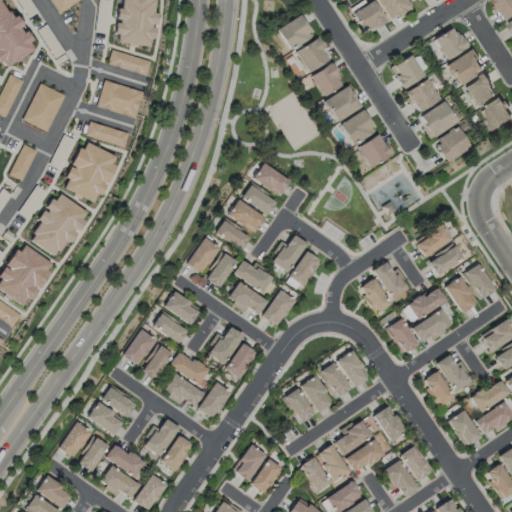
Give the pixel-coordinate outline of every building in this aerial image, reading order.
[(49,0),(57,12),(75,0),(49,0)] [(102,0),(96,0),(92,32),(103,34),(108,1),(102,0)] [(147,42),(148,34),(152,34),(154,17),(150,16),(151,13),(155,14),(156,2),(152,2),(152,0),(115,0),(114,9),(121,10),(121,12),(114,11),(112,30),(116,31),(115,39),(147,42)] [(374,0),(388,20),(408,7),(403,0),(374,0)] [(511,0),(495,0),(494,1),(506,20),(511,15),(511,0)] [(0,59),(5,67),(30,51),(0,2),(0,59)] [(352,14),(363,34),(383,23),(372,3),(352,14)] [(299,17),(311,36),(289,50),(277,31),(299,17)] [(427,44),(441,64),(465,48),(452,28),(427,44)] [(294,52),(306,72),(326,60),(314,40),(294,52)] [(110,50),(106,62),(143,74),(147,61),(110,50)] [(446,66),(459,86),(482,71),(469,51),(446,66)] [(390,68),(402,89),(422,77),(410,57),(390,68)] [(310,77),(322,97),(341,85),(329,65),(310,77)] [(8,74),(0,89),(0,114),(2,116),(21,80),(8,74)] [(463,90),(476,110),(495,97),(482,77),(463,90)] [(103,80),(96,105),(133,118),(140,91),(103,80)] [(405,93),(417,113),(437,100),(424,80),(405,93)] [(39,83),(21,119),(43,131),(62,95),(39,83)] [(324,102),(336,121),(358,107),(346,87),(324,102)] [(479,112),(492,132),(511,119),(499,99),(479,112)] [(417,118),(430,138),(454,121),(441,102),(417,118)] [(339,126),(351,145),(372,132),(360,112),(339,126)] [(89,121),(85,135),(123,146),(127,133),(89,121)] [(432,143),(444,162),(467,147),(456,128),(432,143)] [(356,149),(375,136),(387,153),(367,166),(356,149)] [(88,202),(92,194),(95,196),(103,180),(100,178),(101,176),(105,178),(110,167),(106,165),(110,156),(82,142),(78,151),(74,149),(68,159),(74,162),(73,164),(67,161),(59,178),(63,180),(59,187),(88,202)] [(23,144),(7,174),(19,180),(34,150),(23,144)] [(252,179),(261,165),(286,181),(277,196),(252,179)] [(241,197),(249,186),(272,202),(264,213),(241,197)] [(58,195),(27,239),(51,256),(82,212),(58,195)] [(379,207),(389,201),(396,210),(386,216),(379,207)] [(250,232),(260,217),(238,202),(227,216),(250,232)] [(214,234),(237,247),(243,236),(221,222),(214,234)] [(414,242),(438,226),(448,240),(423,256),(414,242)] [(272,261),(285,271),(304,245),(292,235),(272,261)] [(185,264),(198,273),(215,249),(202,240),(185,264)] [(23,244),(0,276),(0,289),(20,303),(49,262),(23,244)] [(427,263),(451,248),(459,261),(435,276),(427,263)] [(287,277),(300,285),(316,262),(304,253),(287,277)] [(203,279),(216,288),(233,262),(220,254),(203,279)] [(231,273),(258,291),(267,279),(240,260),(231,273)] [(371,272),(384,262),(403,289),(390,299),(371,272)] [(461,276),(475,267),(492,291),(478,301),(461,276)] [(444,289),(458,280),(474,304),(460,313),(444,289)] [(358,290),(372,281),(388,305),(374,315),(358,290)] [(228,295),(255,313),(262,301),(236,284),(228,295)] [(158,304),(187,324),(197,309),(168,289),(158,304)] [(407,306),(435,289),(443,302),(416,320),(407,306)] [(259,316),(274,327),(292,301),(277,291),(259,316)] [(0,301),(0,318),(10,325),(18,314),(0,301)] [(146,322),(157,308),(186,331),(175,345),(146,322)] [(409,330),(438,310),(448,325),(419,345),(409,330)] [(479,338),(504,321),(511,333),(511,337),(488,353),(479,338)] [(385,332),(398,322),(415,346),(402,356),(385,332)] [(221,364),(207,354),(227,327),(241,337),(221,364)] [(119,356),(138,330),(152,341),(133,366),(119,356)] [(240,344),(222,369),(235,379),(254,354),(240,344)] [(492,358),(511,346),(511,364),(501,371),(492,358)] [(140,371),(158,347),(170,356),(152,380),(140,371)] [(168,366),(176,353),(204,371),(196,384),(168,366)] [(336,363),(351,388),(365,380),(349,355),(336,363)] [(433,366),(453,393),(466,383),(447,356),(433,366)] [(316,375),(331,400),(347,390),(332,366),(316,375)] [(421,381),(435,373),(450,398),(437,407),(421,381)] [(173,375),(202,395),(192,409),(163,390),(173,375)] [(511,395),(503,382),(511,376),(511,395)] [(468,399),(496,380),(506,394),(477,413),(468,399)] [(301,388),(313,381),(328,405),(316,412),(301,388)] [(196,408),(210,419),(228,395),(214,384),(196,408)] [(99,401),(108,389),(133,406),(124,418),(99,401)] [(282,399),(295,391),(312,415),(299,424),(282,399)] [(81,415),(92,401),(121,422),(110,436),(81,415)] [(473,423),(502,404),(510,418),(482,436),(473,423)] [(370,417),(388,443),(401,434),(383,408),(370,417)] [(446,422),(461,413),(476,438),(461,447),(446,422)] [(144,445),(156,455),(177,429),(165,420),(144,445)] [(56,448),(68,457),(87,433),(74,423),(56,448)] [(332,444),(359,425),(367,438),(340,457),(332,444)] [(160,461),(176,437),(188,446),(172,469),(160,461)] [(74,462),(87,471),(104,447),(92,438),(74,462)] [(341,460),(369,442),(378,455),(349,473),(341,460)] [(103,457),(113,444),(140,464),(131,477),(103,457)] [(231,470),(246,481),(263,457),(248,446),(231,470)] [(314,456),(328,446),(345,473),(331,482),(314,456)] [(511,481),(496,457),(510,448),(511,451),(511,481)] [(397,457),(409,450),(425,474),(413,481),(397,457)] [(297,467),(310,459),(327,485),(314,493),(297,467)] [(250,486),(266,461),(278,469),(262,494),(250,486)] [(382,470),(401,498),(414,490),(395,462),(382,470)] [(481,475),(495,466),(511,490),(497,499),(481,475)] [(100,481),(109,467),(137,486),(127,499),(100,481)] [(68,493),(38,474),(30,487),(60,507),(68,493)] [(131,500),(149,475),(163,485),(144,510),(131,500)] [(328,511),(322,500),(349,484),(358,497),(333,511),(328,511)] [(58,511),(29,511),(20,506),(29,493),(58,511)] [(237,511),(238,511),(218,500),(211,511),(237,511)] [(343,511),(361,501),(367,511),(343,511)] [(287,511),(307,511),(294,502),(287,511)] [(433,511),(451,511),(445,502),(433,511)]
